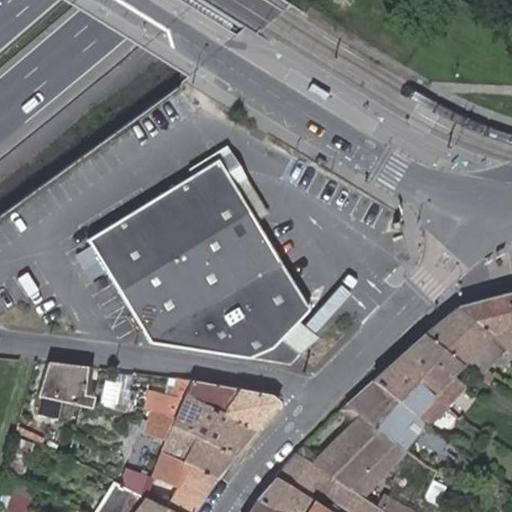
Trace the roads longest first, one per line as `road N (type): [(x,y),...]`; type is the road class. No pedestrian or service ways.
road 1 (residential): [(316,402),(241,373),(0,341)]
road 2 (residential): [(506,206),(395,169),(229,65)]
road 3 (residential): [(506,206),(316,402)]
road 4 (motorway): [(0,109),(132,0)]
road 5 (unknown): [(40,345),(0,486)]
road 6 (residential): [(316,402),(256,463),(223,511)]
road 7 (unclassified): [(229,65),(125,0)]
